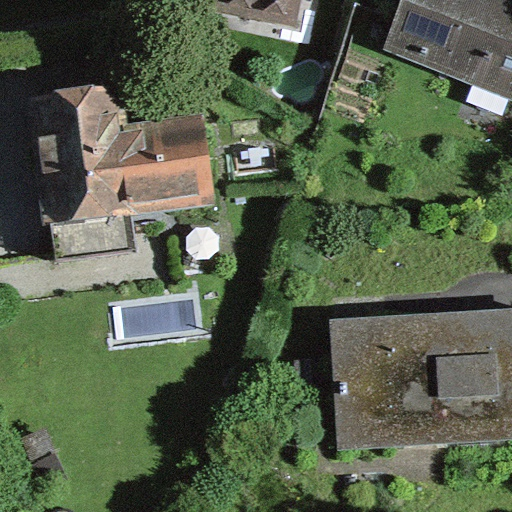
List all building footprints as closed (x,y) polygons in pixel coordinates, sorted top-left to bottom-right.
[(209,0),(294,18),(297,0),(209,0)] [(388,0),(356,0),(355,4),(384,14),(388,0)] [(412,0),(394,48),(511,94),(511,1),(509,0),(412,0)] [(202,126),(120,137),(115,98),(36,109),(42,151),(56,257),(135,246),(130,210),(207,200),(208,204),(212,204),(202,126)] [(511,437),(511,315),(433,320),(334,326),(341,447),(396,444),(394,412),(441,409),(443,441),(511,437)]
